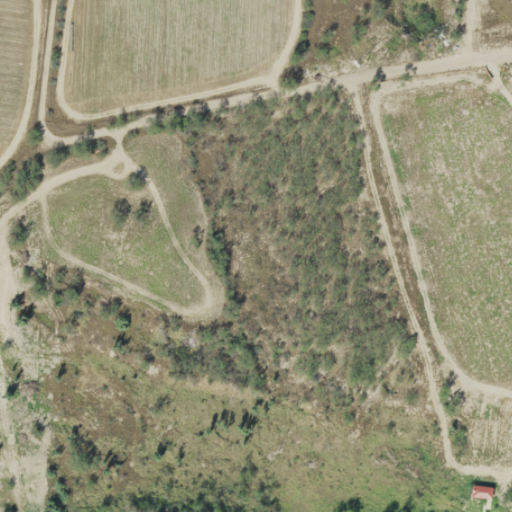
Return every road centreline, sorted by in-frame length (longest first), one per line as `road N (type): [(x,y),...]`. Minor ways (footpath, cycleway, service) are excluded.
road 1 (track): [(44,153),(511,55)]
road 2 (track): [(44,153),(51,0)]
